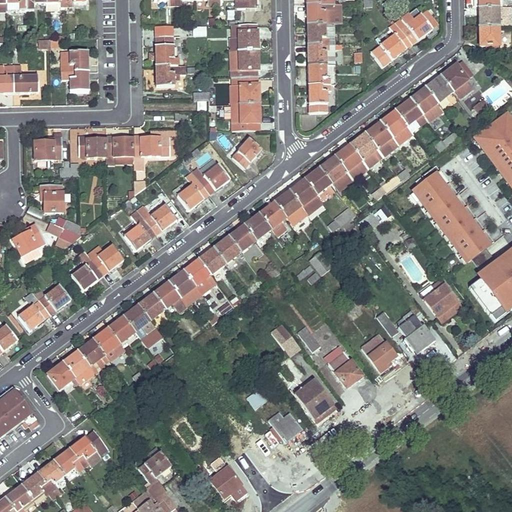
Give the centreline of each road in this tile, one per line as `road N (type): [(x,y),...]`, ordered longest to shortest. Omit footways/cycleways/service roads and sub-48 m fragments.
road 1 (residential): [(296,161),(0,387)]
road 2 (primary): [(511,346),(298,510)]
road 3 (residential): [(296,161),(446,47),(452,0)]
road 4 (residential): [(119,0),(121,113),(14,114)]
road 5 (residential): [(296,161),(286,138),(283,0)]
